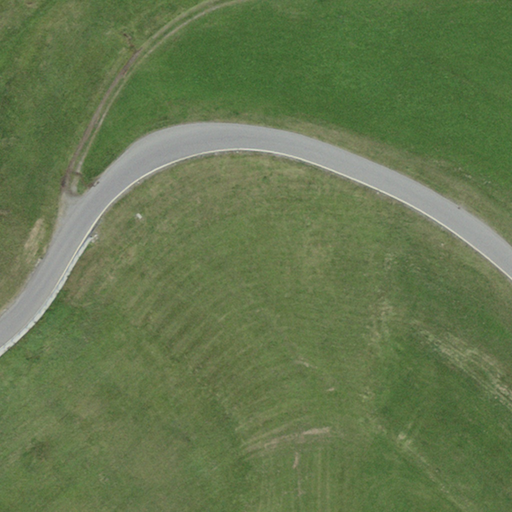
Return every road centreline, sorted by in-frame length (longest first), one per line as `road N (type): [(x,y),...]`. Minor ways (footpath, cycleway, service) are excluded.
road 1 (unclassified): [(511,262),(441,210),(337,158),(279,140),(208,137),(147,155),(108,187),(0,334)]
road 2 (track): [(71,237),(69,188),(120,76),(159,34),(219,0)]
